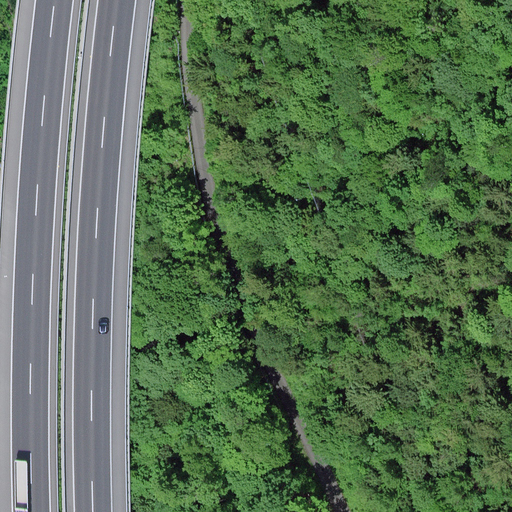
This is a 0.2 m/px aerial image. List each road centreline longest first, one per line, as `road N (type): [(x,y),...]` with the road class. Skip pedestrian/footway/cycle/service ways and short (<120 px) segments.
road 1 (track): [(186,0),(184,55),(214,233),(346,511)]
road 2 (motorway): [(53,0),(30,285),(30,511)]
road 3 (motorway): [(94,511),(98,219),(117,0)]
road 4 (residential): [(67,355),(0,183)]
